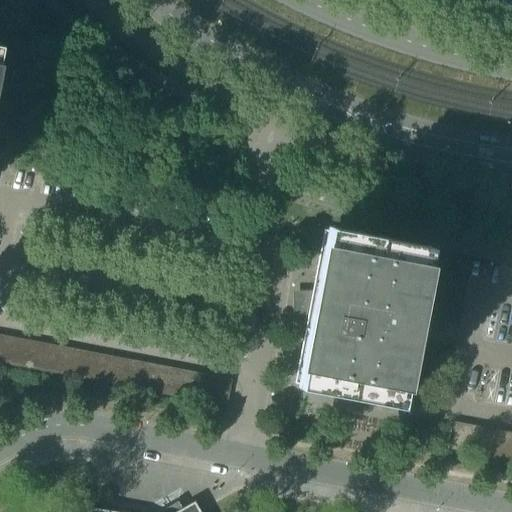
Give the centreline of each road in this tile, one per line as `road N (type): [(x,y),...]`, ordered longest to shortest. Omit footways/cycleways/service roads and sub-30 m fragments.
road 1 (residential): [(511,507),(85,426),(57,426),(0,450)]
road 2 (secondary): [(146,0),(341,114),(511,163)]
road 3 (secondary): [(511,68),(389,36),(300,0)]
